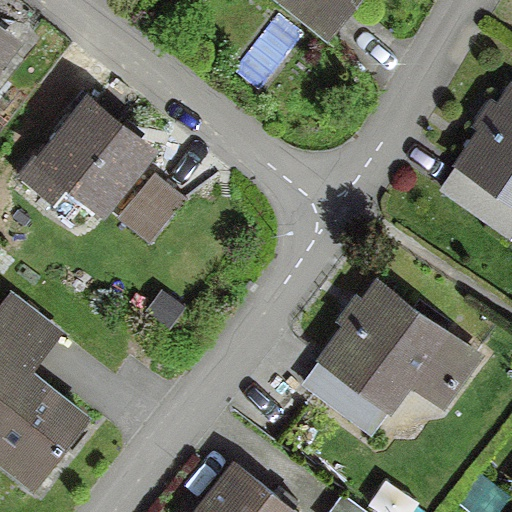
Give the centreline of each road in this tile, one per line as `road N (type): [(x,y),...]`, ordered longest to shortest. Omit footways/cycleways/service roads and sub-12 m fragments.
road 1 (residential): [(336,216),(103,511)]
road 2 (residential): [(65,0),(336,216)]
road 3 (residential): [(466,0),(336,216)]
